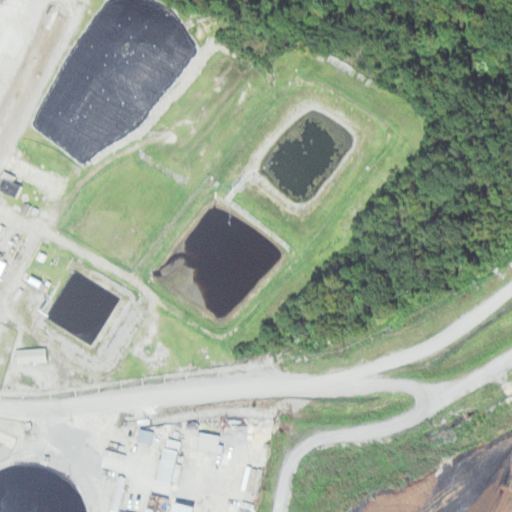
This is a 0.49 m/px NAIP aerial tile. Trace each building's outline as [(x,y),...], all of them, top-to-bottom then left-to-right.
[(0,57),(7,60),(16,39),(0,32),(0,57)] [(0,178),(0,192),(14,199),(20,186),(1,177),(0,178)] [(45,350),(13,350),(13,364),(45,364),(45,350)] [(197,446),(215,451),(219,436),(200,431),(197,446)] [(181,441),(165,437),(154,479),(170,483),(181,441)] [(163,511),(166,497),(147,493),(143,511),(163,511)]
